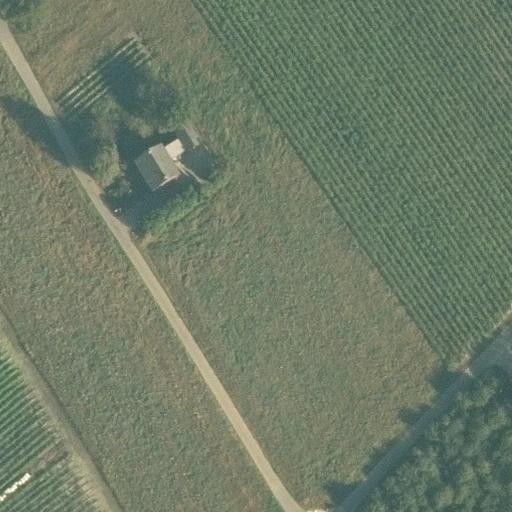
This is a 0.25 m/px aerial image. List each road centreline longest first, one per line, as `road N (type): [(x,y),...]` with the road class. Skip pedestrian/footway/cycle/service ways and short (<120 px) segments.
road 1 (residential): [(0,31),(293,511)]
road 2 (unclassified): [(340,511),(511,340)]
